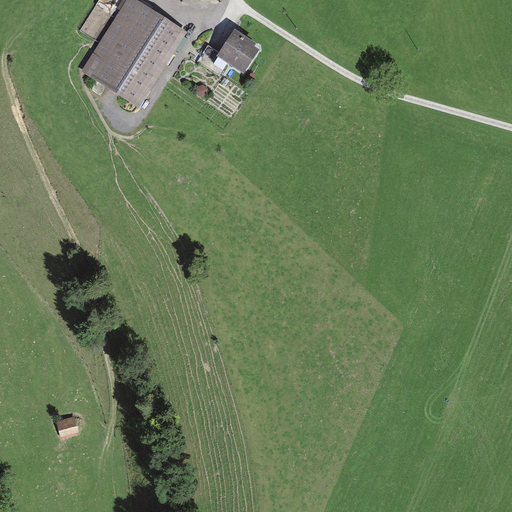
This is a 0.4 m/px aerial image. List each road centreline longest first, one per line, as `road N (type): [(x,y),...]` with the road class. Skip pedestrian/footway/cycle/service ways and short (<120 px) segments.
road 1 (track): [(98,479),(115,395),(101,326),(77,244),(30,150),(5,72),(9,44),(57,0)]
road 2 (track): [(237,0),(366,84),(511,127)]
road 3 (track): [(108,94),(117,116),(136,117),(198,24),(242,6)]
